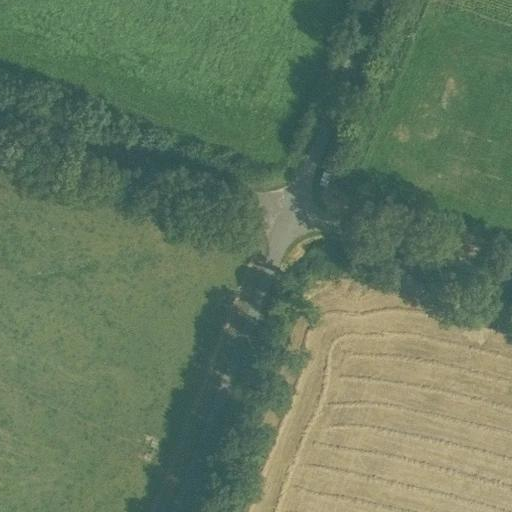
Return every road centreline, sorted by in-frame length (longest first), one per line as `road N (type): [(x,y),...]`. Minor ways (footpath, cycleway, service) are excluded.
road 1 (unclassified): [(290,214),(176,511)]
road 2 (unclassified): [(290,214),(0,122)]
road 3 (unclassified): [(290,214),(511,285)]
road 4 (unclassified): [(376,0),(290,214)]
